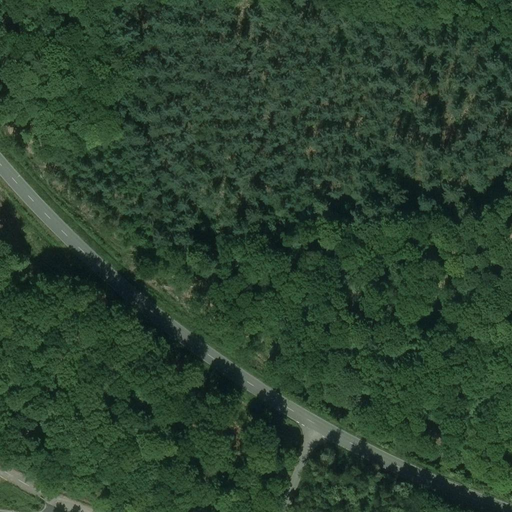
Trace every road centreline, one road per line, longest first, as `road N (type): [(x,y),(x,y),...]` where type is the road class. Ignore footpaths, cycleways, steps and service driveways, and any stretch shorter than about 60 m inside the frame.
road 1 (track): [(100,267),(511,196)]
road 2 (tertiary): [(0,164),(113,280),(248,384),(317,424)]
road 3 (tertiary): [(317,424),(509,511)]
